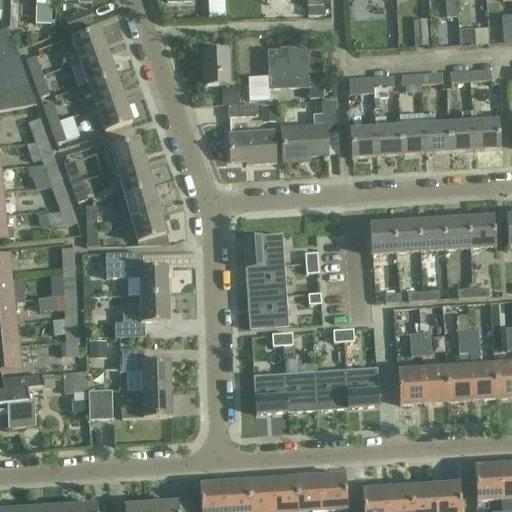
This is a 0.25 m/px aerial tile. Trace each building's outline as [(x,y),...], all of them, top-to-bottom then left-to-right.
[(35,0),(35,26),(44,26),(50,27),(50,0),(35,0)] [(224,21),(223,0),(207,0),(208,21),(224,21)] [(305,0),(306,10),(307,10),(322,9),(321,0),(305,0)] [(456,3),(455,0),(443,0),(445,20),(457,19),(456,3)] [(16,31),(17,5),(2,5),(2,31),(16,31)] [(322,9),(307,10),(307,19),(322,19),(322,9)] [(67,32),(91,23),(88,13),(63,22),(67,32)] [(413,23),(414,48),(427,47),(426,22),(413,23)] [(33,26),(33,35),(44,35),(44,26),(35,26),(33,26)] [(8,32),(0,33),(0,114),(35,108),(17,58),(8,32)] [(64,58),(68,69),(106,56),(97,32),(70,42),(75,55),(64,58)] [(473,33),(459,34),(460,47),(474,46),(473,33)] [(25,34),(13,37),(16,50),(28,47),(25,34)] [(511,34),(502,36),(502,45),(511,44),(511,34)] [(267,54),(268,80),(248,80),(249,103),(269,103),(268,92),(309,91),(309,101),(322,101),(321,63),(308,63),(308,49),(280,50),(280,53),(267,54)] [(200,53),(201,87),(228,86),(228,52),(200,53)] [(114,78),(106,56),(68,69),(79,66),(87,88),(114,78)] [(35,59),(25,62),(32,81),(42,78),(35,59)] [(491,84),(490,73),(469,74),(469,85),(491,84)] [(469,85),(469,74),(450,75),(451,86),(469,85)] [(442,86),(441,76),(420,77),(421,88),(442,86)] [(421,88),(420,77),(401,78),(402,89),(421,88)] [(42,78),(32,81),(39,100),(48,97),(42,78)] [(122,101),(114,78),(87,88),(95,111),(122,101)] [(393,90),(393,79),(372,80),(373,96),(374,96),(374,91),(387,90),(393,90)] [(373,96),(372,80),(349,82),(350,98),(373,96)] [(374,96),(373,96),(373,107),(374,112),(379,111),(378,100),(388,100),(387,92),(387,90),(374,91),(374,96)] [(238,107),(238,94),(224,94),(224,108),(238,107)] [(307,112),(306,97),(276,99),(277,114),(307,112)] [(122,101),(95,111),(104,135),(131,125),(122,101)] [(314,129),(281,130),(283,165),(301,164),(301,160),(326,158),(325,136),(337,136),(336,104),(321,105),(321,118),(314,118),(314,129)] [(51,105),(42,108),(49,127),(58,124),(51,105)] [(257,109),(228,110),(228,122),(258,120),(257,109)] [(274,109),(261,109),(262,124),(274,124),(274,109)] [(461,125),(448,125),(449,155),(474,153),(472,124),(471,114),(461,114),(461,125)] [(433,116),(423,117),(423,127),(425,156),(449,155),(448,125),(434,126),(433,116)] [(423,117),(398,118),(399,129),(401,158),(425,156),(423,127),(423,117)] [(385,119),(374,120),(375,130),(377,159),(401,158),(399,129),(385,129),(385,119)] [(497,122),(472,124),(474,153),(499,152),(497,122)] [(27,127),(33,143),(44,139),(38,123),(27,127)] [(58,124),(49,127),(56,146),(65,143),(58,124)] [(377,159),(375,130),(349,132),(351,161),(377,159)] [(273,134),(229,136),(230,164),(252,163),(252,167),(274,166),(273,134)] [(109,150),(116,174),(144,166),(137,142),(109,150)] [(45,143),(34,147),(41,165),(51,161),(45,143)] [(73,164),(63,167),(70,186),(79,183),(73,164)] [(53,165),(42,170),(48,187),(59,183),(53,165)] [(151,190),(144,166),(116,174),(123,198),(151,190)] [(79,183),(70,186),(77,205),(86,202),(79,183)] [(46,187),(12,187),(12,204),(46,204),(46,187)] [(61,187),(50,192),(56,209),(67,205),(61,187)] [(157,213),(151,190),(123,198),(130,221),(157,213)] [(95,209),(85,210),(86,217),(86,230),(96,230),(95,209)] [(75,227),(69,210),(58,214),(64,231),(75,227)] [(164,237),(157,213),(130,221),(137,245),(164,237)] [(4,231),(3,219),(0,219),(0,243),(12,242),(11,230),(4,231)] [(493,220),(467,221),(469,251),(495,250),(493,220)] [(469,251),(467,221),(443,223),(445,253),(469,251)] [(445,253),(443,223),(418,225),(420,254),(445,253)] [(420,254),(418,225),(394,226),(396,256),(420,254)] [(396,256),(394,226),(368,228),(370,257),(396,256)] [(97,250),(96,230),(86,231),(86,250),(97,250)] [(245,271),(283,268),(281,237),(243,240),(245,271)] [(61,253),(62,274),(73,274),(73,253),(61,253)] [(141,255),(104,256),(105,281),(127,280),(127,297),(139,296),(139,298),(167,297),(166,268),(142,269),(141,255)] [(305,267),(317,266),(316,256),(304,257),(305,267)] [(0,259),(0,283),(10,282),(8,258),(0,259)] [(305,277),(318,276),(317,266),(305,267),(305,277)] [(247,301),(285,299),(283,268),(245,271),(247,301)] [(74,295),(73,274),(62,274),(63,295),(74,295)] [(0,305),(12,305),(10,282),(0,283),(0,305)] [(488,292),(472,293),(473,301),(488,300),(488,292)] [(473,301),(472,293),(457,294),(458,302),(473,301)] [(75,315),(74,295),(63,295),(63,316),(75,315)] [(438,295),(423,296),(423,304),(439,303),(438,295)] [(308,307),(320,306),(319,296),(307,297),(308,307)] [(423,304),(423,296),(407,296),(408,305),(423,304)] [(168,324),(167,297),(139,298),(140,315),(121,315),(121,325),(113,325),(114,340),(144,339),(143,325),(168,324)] [(400,297),(385,298),(385,306),(401,305),(400,297)] [(249,332),(288,330),(285,299),(247,301),(249,332)] [(55,301),(37,302),(38,315),(56,313),(55,301)] [(83,301),(83,312),(91,312),(92,301),(83,301)] [(0,328),(14,327),(12,305),(0,305),(0,328)] [(76,336),(75,315),(63,316),(64,337),(76,336)] [(0,351),(16,350),(14,327),(0,328),(0,351)] [(511,354),(511,331),(503,332),(504,355),(511,354)] [(343,345),(353,344),(352,332),(342,333),(343,345)] [(333,346),(343,345),(342,333),(332,333),(333,346)] [(495,402),(493,367),(480,368),(478,333),(467,334),(471,404),(495,402)] [(471,404),(467,334),(455,335),(458,369),(445,370),(447,405),(471,404)] [(76,358),(76,336),(64,337),(65,358),(76,358)] [(272,349),(282,349),(281,336),(271,337),(272,349)] [(282,349),(292,348),(291,336),(281,336),(282,349)] [(430,336),(419,337),(421,360),(432,359),(430,336)] [(421,360),(419,337),(408,338),(410,361),(421,360)] [(50,340),(25,338),(24,356),(49,357),(50,340)] [(105,344),(87,345),(87,359),(106,358),(105,344)] [(0,375),(19,373),(16,350),(0,351),(0,375)] [(119,353),(119,376),(127,376),(127,394),(141,393),(169,392),(168,364),(143,365),(142,353),(119,353)] [(511,401),(511,365),(493,367),(495,402),(511,401)] [(447,405),(445,370),(421,371),(424,407),(447,405)] [(347,411),(378,409),(376,371),(345,373),(347,411)] [(424,407),(421,371),(396,373),(399,409),(424,407)] [(317,413),(347,411),(345,373),(314,375),(317,413)] [(85,375),(63,377),(65,396),(86,394),(85,375)] [(286,415),(317,413),(314,375),(284,377),(286,415)] [(255,417),(286,415),(284,377),(253,379),(255,417)] [(52,378),(42,379),(43,392),(53,391),(52,378)] [(0,415),(4,416),(6,430),(33,428),(31,411),(26,412),(25,399),(44,397),(43,392),(42,379),(1,383),(2,396),(0,395),(0,415)] [(170,422),(169,392),(141,393),(141,412),(123,413),(123,423),(170,422)] [(87,395),(88,424),(111,423),(110,394),(87,395)] [(85,401),(75,401),(75,413),(85,413),(85,401)] [(511,465),(499,467),(501,502),(511,501),(511,465)] [(501,502),(499,467),(474,468),(476,504),(501,502)] [(345,511),(343,478),(318,479),(320,511),(345,511)] [(320,511),(318,479),(295,481),(296,511),(320,511)] [(296,511),(295,481),(271,483),(272,511),(296,511)] [(272,511),(271,483),(247,484),(248,511),(272,511)] [(248,511),(247,484),(223,486),(225,511),(248,511)] [(225,511),(223,486),(198,487),(200,511),(225,511)] [(459,511),(458,486),(433,488),(434,511),(459,511)] [(434,511),(433,488),(409,489),(410,511),(434,511)] [(410,511),(409,489),(386,491),(387,511),(410,511)] [(387,511),(386,491),(361,493),(362,511),(387,511)] [(511,501),(501,502),(501,510),(511,509),(511,501)]
